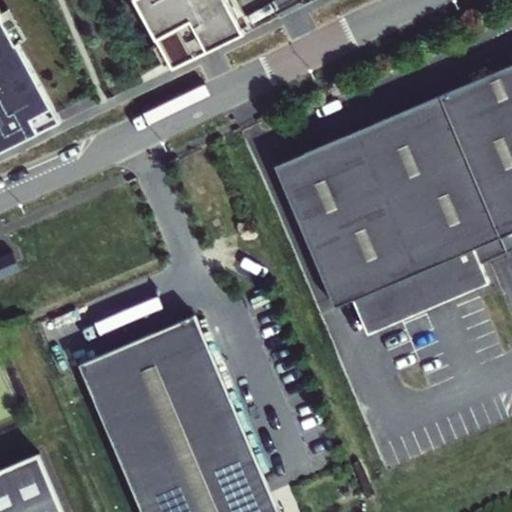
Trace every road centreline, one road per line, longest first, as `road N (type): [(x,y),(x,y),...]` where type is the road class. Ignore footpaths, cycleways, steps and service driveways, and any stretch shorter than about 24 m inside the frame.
road 1 (residential): [(417,0),(0,195)]
road 2 (unknown): [(185,260),(163,282),(65,329)]
